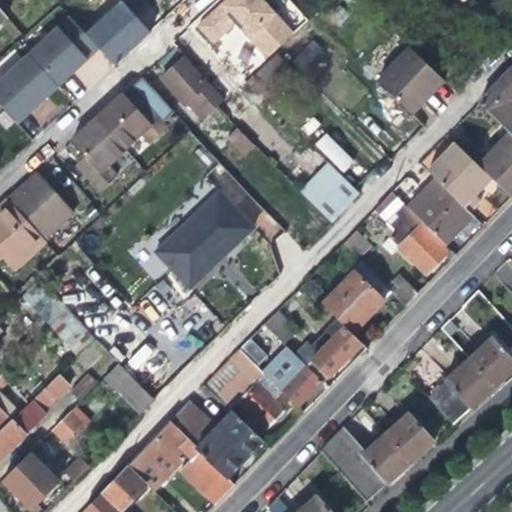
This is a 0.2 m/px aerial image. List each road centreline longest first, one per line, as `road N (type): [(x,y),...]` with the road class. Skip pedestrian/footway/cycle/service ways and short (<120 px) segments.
road 1 (residential): [(220,511),(511,211)]
road 2 (unclassified): [(0,180),(199,0)]
